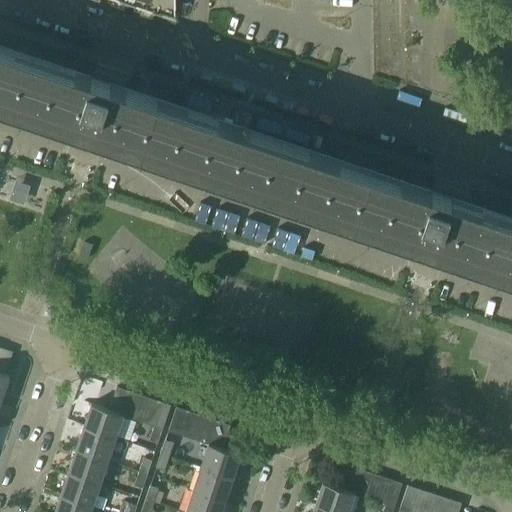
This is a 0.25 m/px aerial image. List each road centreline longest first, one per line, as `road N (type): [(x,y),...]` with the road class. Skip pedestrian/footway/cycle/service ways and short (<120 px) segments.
road 1 (unclassified): [(511,296),(0,125)]
road 2 (unclassified): [(511,166),(193,57)]
road 3 (unclassified): [(293,421),(66,345)]
road 4 (unclassified): [(511,494),(293,421)]
road 5 (unclassified): [(193,57),(23,0)]
road 6 (unclassified): [(8,511),(66,345)]
